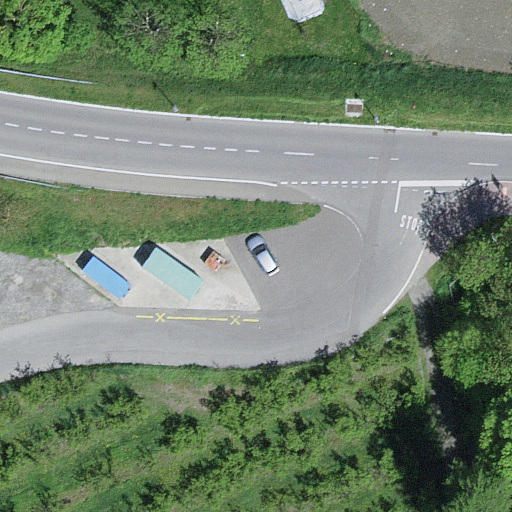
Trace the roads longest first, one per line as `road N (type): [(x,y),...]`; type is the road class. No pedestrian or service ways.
road 1 (unclassified): [(0,364),(125,342),(269,344),(325,336),(369,299),(393,240),(407,158)]
road 2 (unclassified): [(0,122),(180,146),(407,158)]
